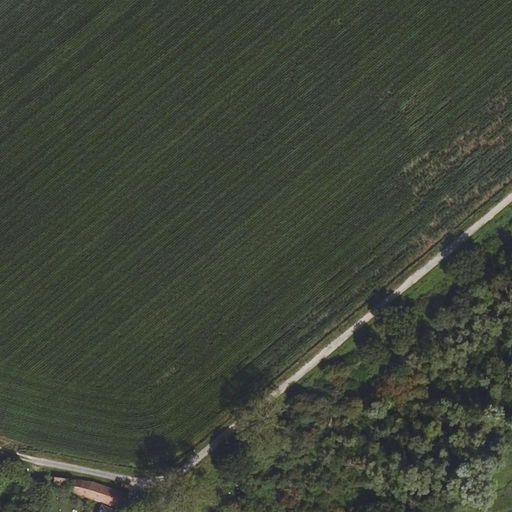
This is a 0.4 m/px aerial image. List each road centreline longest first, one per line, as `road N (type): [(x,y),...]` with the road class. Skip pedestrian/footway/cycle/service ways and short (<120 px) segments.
road 1 (track): [(0,451),(126,481),(163,480),(344,332)]
road 2 (unclassified): [(344,332),(511,191)]
